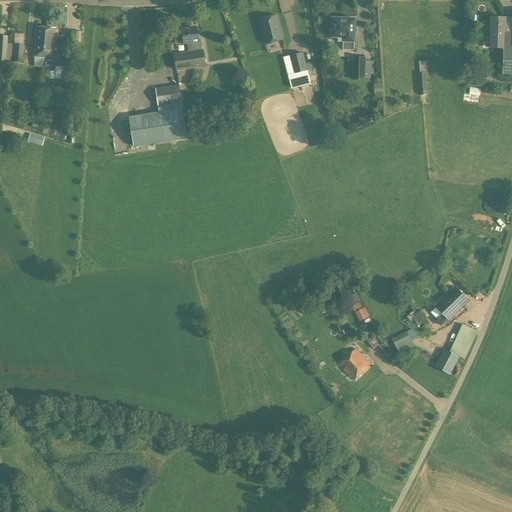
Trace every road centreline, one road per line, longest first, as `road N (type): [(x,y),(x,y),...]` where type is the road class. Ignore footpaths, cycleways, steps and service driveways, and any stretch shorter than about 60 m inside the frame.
road 1 (track): [(0,403),(105,412),(228,445),(311,427),(362,473),(403,491)]
road 2 (unclassified): [(392,511),(469,365),(511,243)]
